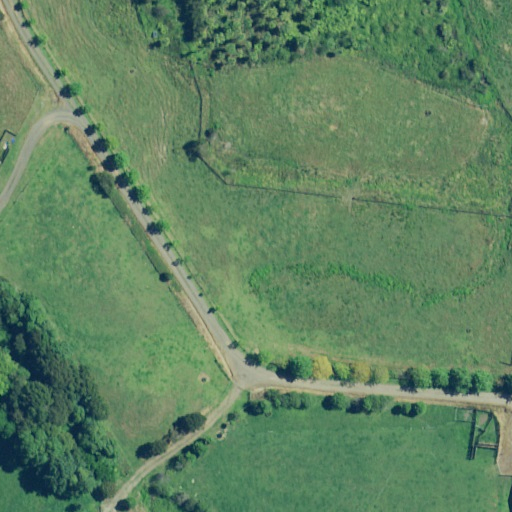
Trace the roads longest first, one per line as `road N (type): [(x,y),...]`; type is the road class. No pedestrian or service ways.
road 1 (track): [(119,511),(142,472),(252,373)]
road 2 (track): [(77,119),(1,0)]
